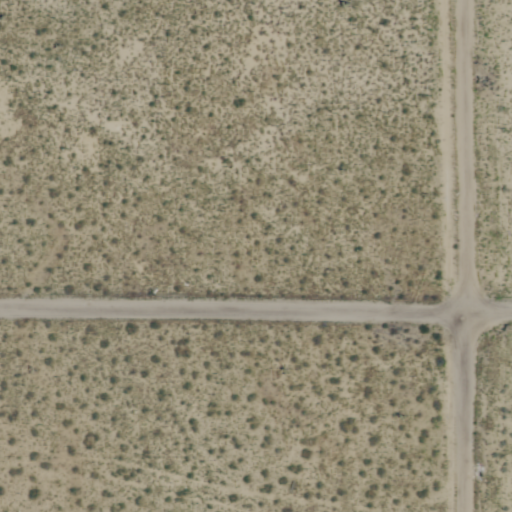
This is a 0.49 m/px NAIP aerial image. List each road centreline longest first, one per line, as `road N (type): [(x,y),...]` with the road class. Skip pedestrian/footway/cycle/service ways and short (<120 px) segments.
road 1 (residential): [(511,325),(0,316)]
road 2 (track): [(467,324),(463,0)]
road 3 (residential): [(464,511),(467,324)]
